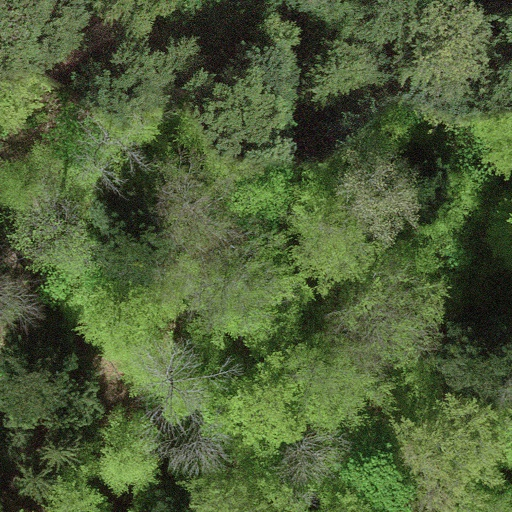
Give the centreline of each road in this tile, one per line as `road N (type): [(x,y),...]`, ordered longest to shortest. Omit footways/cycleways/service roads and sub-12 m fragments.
road 1 (track): [(0,106),(153,0)]
road 2 (track): [(411,511),(511,445)]
